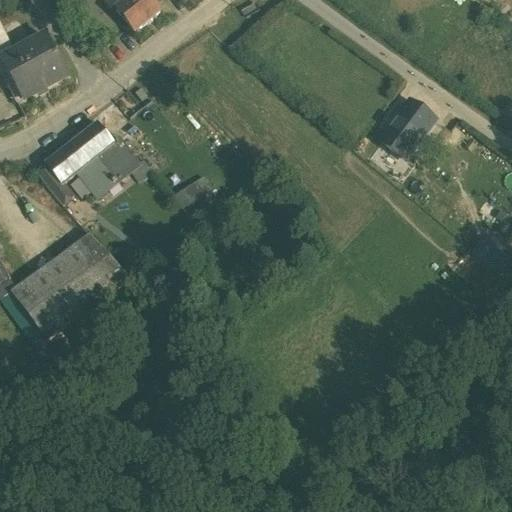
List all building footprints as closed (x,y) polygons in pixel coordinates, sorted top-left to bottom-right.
[(160,14),(148,0),(130,0),(127,3),(115,13),(134,36),(160,14)] [(0,58),(4,56),(7,61),(15,57),(0,26),(0,58)] [(7,61),(1,65),(22,103),(68,78),(47,40),(15,57),(7,61)] [(431,124),(410,108),(394,130),(398,134),(393,140),(410,152),(431,124)] [(404,161),(392,152),(389,155),(384,152),(387,148),(392,142),(382,134),(388,126),(379,119),(354,151),(371,165),(379,154),(386,159),(385,161),(397,170),(404,161)] [(119,141),(106,125),(100,130),(113,146),(119,141)] [(100,130),(98,127),(78,142),(95,162),(114,147),(113,146),(100,130)] [(410,152),(393,140),(392,142),(387,148),(392,152),(404,161),(410,152)] [(79,174),(78,175),(98,200),(139,167),(119,141),(113,146),(114,147),(95,162),(79,174)] [(95,162),(78,142),(63,154),(79,174),(95,162)] [(79,174),(63,154),(46,167),(47,168),(62,188),(64,187),(64,186),(78,175),(79,174)] [(62,188),(47,168),(36,176),(63,209),(74,200),(64,187),(62,188)] [(90,239),(11,296),(46,345),(130,284),(90,239)] [(0,265),(0,288),(10,283),(0,265)]
